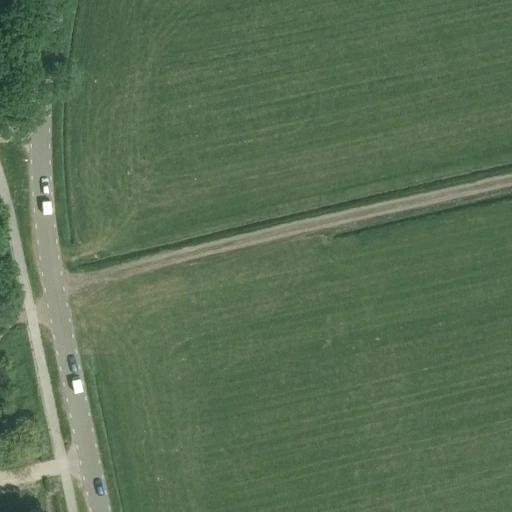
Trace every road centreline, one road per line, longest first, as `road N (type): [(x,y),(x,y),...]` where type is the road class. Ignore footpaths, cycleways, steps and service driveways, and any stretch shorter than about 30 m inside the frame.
road 1 (secondary): [(100,511),(45,223),(42,92),(56,0)]
road 2 (track): [(52,283),(511,180)]
